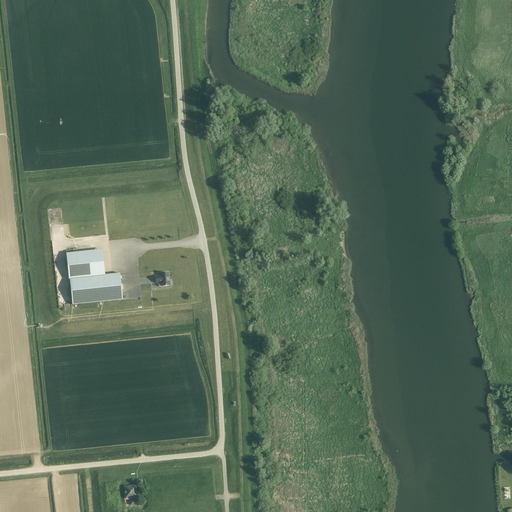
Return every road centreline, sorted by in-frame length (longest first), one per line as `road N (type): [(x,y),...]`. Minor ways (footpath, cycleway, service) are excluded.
road 1 (track): [(183,0),(199,154),(236,336),(242,511)]
road 2 (unclassified): [(218,449),(215,322),(186,171),(172,0)]
road 3 (unclassified): [(0,473),(218,449)]
